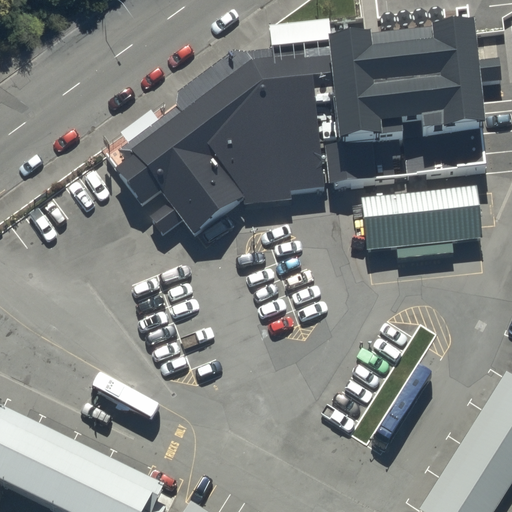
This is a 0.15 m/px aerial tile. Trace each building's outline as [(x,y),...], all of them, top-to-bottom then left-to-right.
[(470,10),(334,24),(332,44),(264,49),(132,144),(193,228),(237,196),(487,170),(470,10)] [(490,186),(373,200),(378,244),(496,230),(490,186)] [(482,511),(511,462),(511,372),(507,370),(429,499),(451,511),(482,511)] [(126,511),(147,470),(0,400),(0,464),(99,511),(126,511)] [(219,511),(184,491),(170,511),(219,511)]
